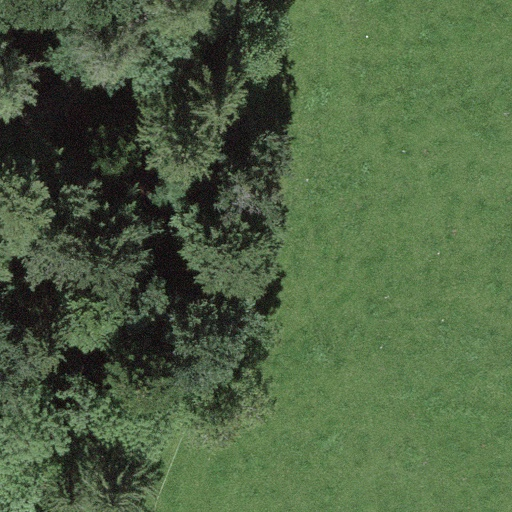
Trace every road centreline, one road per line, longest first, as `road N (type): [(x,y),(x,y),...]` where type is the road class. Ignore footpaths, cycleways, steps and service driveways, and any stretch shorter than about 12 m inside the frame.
road 1 (track): [(105,511),(171,235),(196,4),(203,0)]
road 2 (track): [(196,4),(0,165)]
